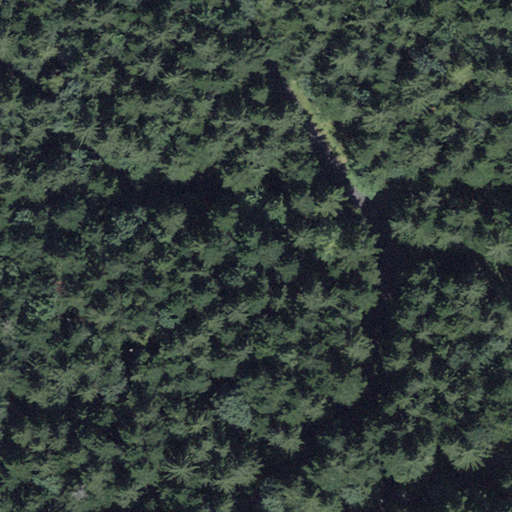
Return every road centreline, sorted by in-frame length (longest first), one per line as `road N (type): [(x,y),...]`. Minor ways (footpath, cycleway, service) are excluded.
road 1 (track): [(245,511),(350,402),(369,360),(391,256),(383,226),(296,111)]
road 2 (track): [(368,511),(511,461)]
road 3 (track): [(296,111),(229,0)]
